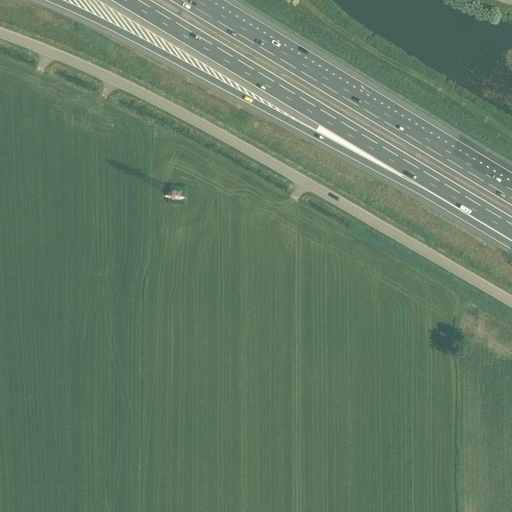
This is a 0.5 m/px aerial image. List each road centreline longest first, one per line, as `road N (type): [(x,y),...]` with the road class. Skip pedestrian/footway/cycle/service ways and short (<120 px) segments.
road 1 (unclassified): [(0,37),(147,96),(511,306)]
road 2 (motorway): [(50,0),(511,237)]
road 3 (motorway): [(130,0),(511,230)]
road 4 (motorway): [(511,192),(191,0)]
road 5 (track): [(511,140),(276,0)]
